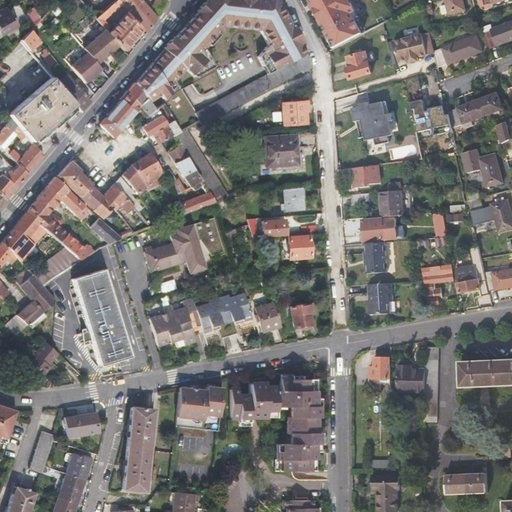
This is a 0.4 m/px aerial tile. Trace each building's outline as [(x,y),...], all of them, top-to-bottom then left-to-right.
[(123,5),(118,0),(116,0),(95,20),(99,25),(123,5)] [(118,0),(123,5),(147,33),(156,17),(143,2),(141,0),(118,0)] [(166,1),(164,0),(155,0),(152,6),(160,10),(166,1)] [(209,0),(199,11),(215,36),(224,27),(260,30),(267,45),(272,40),(249,0),(209,0)] [(249,0),(272,40),(286,63),(306,53),(276,0),(249,0)] [(306,0),(315,15),(314,17),(313,19),(314,21),(316,22),(318,22),(333,52),(353,42),(331,0),(306,0)] [(331,0),(353,42),(363,37),(356,23),(352,17),(356,15),(351,5),(350,6),(346,0),(331,0)] [(466,12),(463,0),(445,0),(449,17),(466,12)] [(0,37),(26,22),(23,16),(17,5),(0,15),(0,37)] [(181,33),(173,41),(196,76),(212,68),(203,50),(215,36),(199,11),(184,28),(190,36),(186,40),(181,33)] [(31,30),(35,25),(29,13),(23,16),(26,22),(31,30)] [(107,35),(118,47),(122,52),(139,31),(125,14),(107,35)] [(511,22),(491,30),(497,47),(511,41),(511,22)] [(184,28),(181,33),(186,40),(190,36),(184,28)] [(85,53),(96,66),(118,47),(107,35),(103,30),(82,49),(85,53)] [(491,49),(497,47),(491,30),(485,33),(491,49)] [(39,44),(29,32),(19,42),(29,53),(39,44)] [(430,35),(393,45),(399,65),(408,62),(409,66),(419,63),(418,60),(434,55),(434,52),(430,35)] [(477,36),(442,49),(447,65),(483,52),(477,36)] [(267,74),(286,63),(272,40),(267,45),(266,47),(258,57),(267,74)] [(173,41),(155,60),(172,87),(173,89),(175,87),(172,82),(183,69),(192,78),(196,76),(173,41)] [(435,58),(437,69),(447,65),(442,49),(434,52),(434,55),(435,58)] [(96,66),(85,53),(69,68),(83,85),(99,70),(96,66)] [(267,74),(195,113),(201,125),(301,71),(302,72),(311,67),(306,53),(286,63),(267,74)] [(372,77),(366,56),(349,61),(352,72),(348,73),(351,82),(372,77)] [(155,60),(134,84),(147,102),(156,96),(161,101),(173,89),(172,87),(155,60)] [(82,110),(90,101),(66,75),(59,80),(66,88),(82,110)] [(421,90),(419,76),(407,79),(410,92),(421,90)] [(78,110),(63,91),(52,77),(8,115),(10,118),(25,135),(32,144),(36,147),(44,140),(78,110)] [(133,84),(125,93),(142,108),(147,102),(134,84),(133,84)] [(80,112),(82,110),(66,88),(63,91),(78,110),(80,112)] [(119,100),(120,101),(135,115),(141,109),(142,108),(125,93),(119,100)] [(477,101),(483,117),(504,109),(498,94),(477,101)] [(448,112),(447,109),(444,110),(442,100),(429,103),(430,109),(426,109),(424,100),(412,102),(418,132),(434,129),(435,136),(453,132),(452,128),(448,112)] [(120,101),(104,119),(118,132),(135,115),(120,101)] [(448,112),(452,128),(464,123),(472,121),(483,117),(477,101),(448,112)] [(142,108),(141,109),(147,117),(154,112),(147,102),(142,108)] [(392,135),(385,102),(371,105),(370,102),(359,104),(360,107),(352,109),(355,119),(357,118),(357,122),(363,120),(366,137),(375,135),(377,145),(391,142),(389,136),(392,135)] [(281,127),(306,126),(304,103),(280,105),(281,127)] [(156,111),(154,112),(147,117),(151,124),(161,117),(156,111)] [(148,139),(152,136),(167,127),(161,117),(151,124),(142,130),(148,139)] [(0,149),(1,151),(14,136),(19,142),(25,135),(10,118),(0,128),(0,149)] [(104,119),(99,125),(113,138),(118,132),(104,119)] [(366,137),(363,120),(357,122),(361,138),(366,137)] [(474,126),(472,121),(464,123),(466,129),(474,126)] [(510,132),(506,122),(496,126),(498,134),(510,132)] [(169,125),(167,127),(174,137),(176,136),(172,130),(176,128),(173,123),(169,125)] [(172,138),(174,137),(167,127),(152,136),(158,146),(159,145),(160,145),(172,138)] [(511,130),(510,132),(498,134),(501,144),(511,141),(511,130)] [(183,132),(180,134),(176,136),(174,137),(172,138),(179,149),(186,160),(193,172),(214,206),(215,205),(224,201),(225,200),(183,132)] [(295,138),(263,140),(264,170),(274,169),(274,173),(301,171),(299,138),(295,138)] [(39,161),(43,156),(36,147),(32,144),(27,151),(39,161)] [(186,160),(179,149),(167,156),(174,167),(186,160)] [(6,156),(11,161),(15,156),(10,151),(6,156)] [(25,176),(39,161),(27,151),(14,164),(16,167),(25,176)] [(468,175),(484,171),(480,159),(478,151),(464,155),(468,175)] [(480,159),(484,171),(488,188),(505,183),(497,155),(480,159)] [(149,156),(130,167),(144,189),(150,197),(152,201),(161,196),(155,184),(163,180),(162,177),(160,173),(149,156)] [(186,160),(174,167),(182,178),(193,172),(186,160)] [(68,161),(55,176),(76,197),(78,199),(90,186),(76,173),(78,170),(68,161)] [(381,183),(379,165),(352,169),(354,188),(369,187),(369,184),(381,183)] [(22,179),(25,176),(16,167),(14,170),(11,173),(6,173),(1,179),(0,177),(0,197),(3,202),(22,179)] [(144,189),(130,167),(121,177),(129,186),(130,186),(136,194),(144,189)] [(193,201),(199,211),(214,206),(193,172),(182,178),(189,190),(191,193),(196,190),(198,187),(204,197),(193,201)] [(163,180),(168,187),(174,183),(168,173),(162,177),(163,180)] [(48,184),(44,189),(57,201),(66,191),(53,179),(48,184)] [(113,184),(112,186),(124,200),(129,197),(131,195),(119,179),(113,184)] [(182,194),(184,193),(177,182),(174,183),(168,187),(174,198),(182,194)] [(401,191),(400,183),(390,184),(391,192),(401,191)] [(90,186),(78,199),(92,211),(103,199),(102,197),(90,186)] [(112,186),(102,197),(103,199),(92,211),(101,219),(111,209),(113,212),(117,207),(124,201),(124,200),(112,186)] [(44,189),(35,199),(49,211),(57,201),(44,189)] [(81,206),(66,191),(57,201),(72,214),(81,206)] [(298,191),(282,192),(283,213),(299,212),(298,191)] [(404,216),(401,191),(391,192),(380,193),(381,218),(404,216)] [(471,200),(483,197),(482,191),(469,194),(471,200)] [(371,201),(370,193),(353,195),(354,203),(371,201)] [(181,209),(185,216),(190,214),(199,211),(193,201),(190,202),(186,196),(184,197),(182,194),(174,198),(178,203),(181,209)] [(141,211),(129,197),(124,200),(124,201),(132,210),(136,214),(141,211)] [(483,197),(471,200),(473,209),(486,205),(483,197)] [(24,212),(38,224),(37,226),(51,238),(56,243),(63,235),(57,229),(59,227),(59,221),(54,215),(50,220),(45,216),(49,211),(35,199),(24,212)] [(132,210),(124,201),(117,207),(124,217),(132,210)] [(500,234),(511,230),(511,210),(509,201),(492,205),(500,234)] [(181,209),(178,203),(173,205),(178,219),(185,216),(181,209)] [(85,210),(81,206),(72,214),(79,220),(87,212),(84,210),(85,210)] [(24,212),(0,242),(0,244),(14,259),(18,262),(23,255),(25,257),(26,255),(28,256),(30,254),(27,251),(30,247),(37,239),(45,245),(51,238),(37,226),(38,224),(24,212)] [(464,224),(463,216),(452,217),(453,225),(464,224)] [(445,242),(446,242),(442,218),(437,218),(430,219),(434,243),(445,242)] [(108,231),(96,220),(88,229),(100,240),(108,231)] [(189,228),(180,230),(175,232),(174,229),(165,232),(169,245),(150,251),(149,248),(143,250),(144,253),(142,254),(148,275),(176,266),(175,265),(182,263),(187,276),(202,271),(194,244),(200,242),(211,258),(222,255),(212,221),(189,228)] [(254,231),(254,221),(245,222),(247,228),(248,232),(254,231)] [(361,236),(358,236),(359,245),(402,242),(401,229),(395,230),(394,221),(383,222),(384,232),(380,232),(380,222),(360,224),(361,236)] [(261,240),(284,238),(283,223),(260,224),(261,240)] [(299,236),(313,235),(313,228),(298,229),(299,236)] [(100,240),(107,245),(110,244),(119,240),(118,240),(115,236),(108,231),(100,240)] [(118,240),(130,235),(127,231),(115,236),(118,240)] [(63,249),(72,257),(79,249),(79,248),(63,235),(56,243),(63,249)] [(309,261),(309,258),(308,248),(307,240),(287,241),(288,262),(309,261)] [(434,243),(433,243),(434,251),(446,249),(445,242),(434,243)] [(417,244),(414,244),(416,253),(428,251),(427,243),(417,244)] [(0,244),(0,265),(3,261),(8,265),(14,259),(0,244)] [(81,246),(89,253),(90,251),(83,244),(81,246)] [(76,254),(81,258),(89,253),(81,246),(79,248),(79,249),(72,257),(73,258),(76,254)] [(384,246),(364,247),(366,277),(386,276),(384,246)] [(469,249),(472,265),(455,268),(460,293),(481,289),(483,296),(490,295),(489,291),(484,272),(479,247),(469,249)] [(40,287),(57,275),(78,262),(73,258),(72,257),(63,249),(54,255),(54,254),(29,274),(40,287)] [(455,282),(452,265),(422,269),(429,306),(440,304),(439,298),(443,297),(442,289),(436,290),(436,284),(455,282)] [(52,302),(40,287),(29,274),(26,271),(24,269),(12,282),(31,303),(16,315),(20,319),(26,325),(39,313),(52,302)] [(511,287),(511,269),(493,273),(496,290),(511,287)] [(484,272),(489,291),(496,290),(493,273),(492,271),(484,272)] [(124,360),(100,272),(58,284),(81,371),(124,360)] [(9,292),(0,282),(0,296),(1,298),(2,299),(9,292)] [(391,287),(366,289),(367,298),(368,298),(369,304),(366,304),(367,319),(390,318),(389,306),(392,306),(391,287)] [(193,310),(200,332),(200,333),(214,329),(213,325),(222,322),(222,323),(234,320),(235,323),(249,319),(242,297),(227,301),(226,298),(217,301),(216,300),(206,303),(207,306),(193,310)] [(200,332),(193,310),(183,313),(181,308),(170,312),(168,305),(161,307),(163,314),(145,319),(153,345),(169,340),(171,347),(191,341),(187,328),(194,325),(196,333),(200,332)] [(277,328),(271,307),(270,305),(251,310),(258,333),(260,332),(260,333),(277,328)] [(290,331),(307,328),(305,317),(310,316),(309,307),(286,310),(290,331)] [(39,313),(26,325),(28,328),(30,330),(43,317),(39,313)] [(20,319),(16,315),(3,326),(13,336),(26,325),(20,319)] [(200,333),(204,346),(218,345),(214,329),(200,333)] [(64,336),(67,351),(74,349),(70,334),(64,336)] [(54,353),(50,350),(42,342),(24,363),(40,376),(47,368),(44,365),(54,353)] [(426,348),(425,366),(425,370),(425,394),(424,423),(437,424),(438,348),(426,348)] [(369,368),(369,384),(391,384),(391,357),(375,357),(375,368),(369,368)] [(511,384),(511,360),(460,363),(461,387),(511,384)] [(425,394),(425,370),(417,370),(417,366),(398,366),(397,393),(425,394)] [(43,390),(55,388),(44,380),(43,390)] [(285,427),(313,427),(313,422),(314,422),(314,410),(311,410),(308,410),(308,403),(311,403),(311,394),(307,394),(306,383),(288,383),(288,381),(276,381),(276,393),(273,393),(273,389),(271,389),(270,413),(274,414),(274,409),(289,409),(289,419),(285,419),(285,427)] [(270,413),(271,389),(262,389),(262,385),(246,385),(246,397),(235,397),(235,390),(226,390),(226,418),(235,418),(235,423),(246,423),(246,419),(263,419),(263,413),(270,413)] [(215,423),(218,394),(202,392),(201,395),(194,394),(175,392),(172,422),(198,425),(199,420),(215,423)] [(0,408),(0,438),(7,441),(16,414),(12,412),(0,408)] [(142,496),(151,414),(128,411),(119,494),(142,496)] [(64,440),(95,435),(92,415),(61,421),(64,440)] [(273,456),(308,455),(308,448),(311,448),(314,448),(314,437),(313,437),(313,427),(285,427),(285,435),(289,435),(289,447),(273,447),(273,456)] [(38,475),(51,437),(39,433),(26,471),(38,475)] [(504,457),(511,456),(511,447),(503,447),(504,457)] [(308,455),(273,456),(273,463),(274,463),(275,475),(306,475),(306,463),(311,463),(311,455),(308,455)] [(63,477),(81,483),(88,463),(70,457),(63,477)] [(489,475),(447,476),(448,496),(469,495),(489,494),(489,475)] [(377,511),(397,511),(397,491),(400,491),(399,476),(371,477),(372,492),(377,492),(377,511)] [(81,483),(63,477),(55,500),(74,506),(77,507),(79,502),(76,500),(81,483)] [(22,492),(12,488),(3,511),(25,511),(28,506),(32,495),(24,493),(25,490),(23,489),(22,492)] [(168,511),(187,511),(188,506),(191,506),(192,499),(170,496),(168,511)] [(71,511),(74,506),(55,500),(51,511),(71,511)] [(283,511),(282,511),(311,511),(312,503),(280,504),(280,511),(283,511)]
